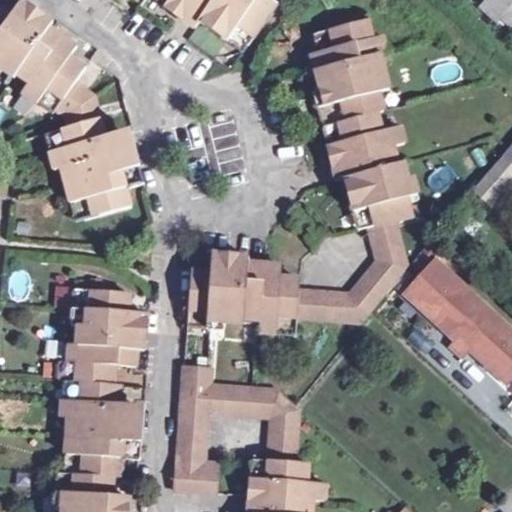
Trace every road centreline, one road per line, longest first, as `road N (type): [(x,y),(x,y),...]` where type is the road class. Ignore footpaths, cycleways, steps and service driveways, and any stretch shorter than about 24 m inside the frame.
road 1 (residential): [(45,0),(138,70),(167,221),(156,511)]
road 2 (unknown): [(0,213),(33,221),(167,221)]
